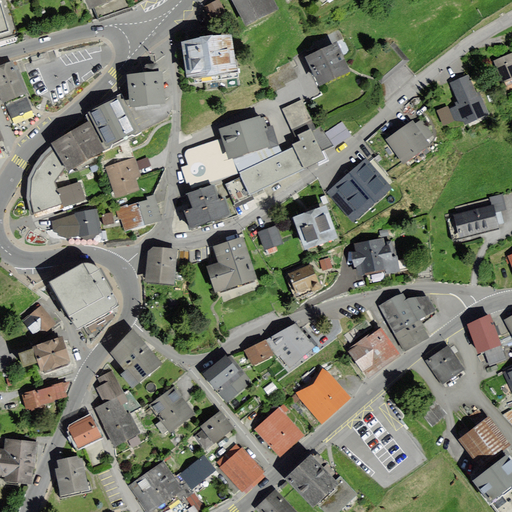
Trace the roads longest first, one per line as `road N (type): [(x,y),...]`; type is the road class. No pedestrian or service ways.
road 1 (residential): [(155,238),(190,241),(234,228),(327,165),(431,72),(511,17)]
road 2 (residential): [(185,364),(306,314),(387,293),(458,290),(482,308)]
road 3 (tertiary): [(482,308),(399,365),(278,472)]
road 4 (residential): [(155,238),(171,202),(177,94),(173,45),(160,20)]
road 5 (tertiary): [(142,43),(97,93),(27,148),(0,195)]
road 6 (residential): [(0,54),(108,27),(142,43)]
road 7 (residential): [(185,364),(278,472)]
road 8 (residential): [(137,511),(79,390)]
road 9 (tertiary): [(79,390),(27,511)]
road 10 (tertiary): [(0,246),(20,258),(102,257),(120,269)]
